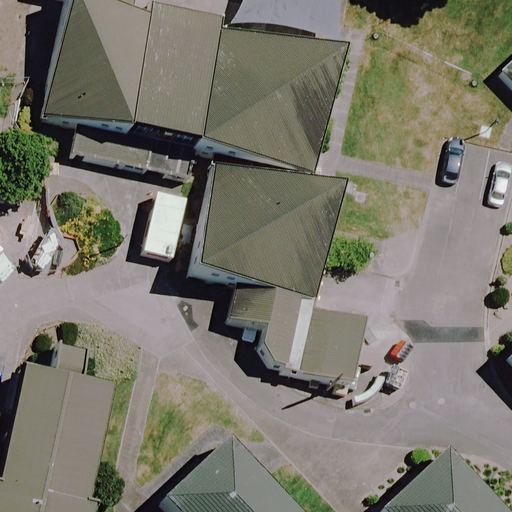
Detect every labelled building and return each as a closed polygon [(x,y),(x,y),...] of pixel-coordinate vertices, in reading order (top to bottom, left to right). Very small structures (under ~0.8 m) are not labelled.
[(343,53),(101,0),(49,0),(25,109),(316,173),(343,53)] [(511,57),(488,80),(511,105),(511,57)] [(336,196),(215,169),(191,274),(312,301),(336,196)] [(358,322),(262,301),(245,377),(341,399),(358,322)] [(0,511),(89,511),(113,391),(10,371),(0,424),(0,511)] [(288,511),(221,442),(152,507),(156,511),(288,511)] [(497,511),(445,457),(385,511),(497,511)]
